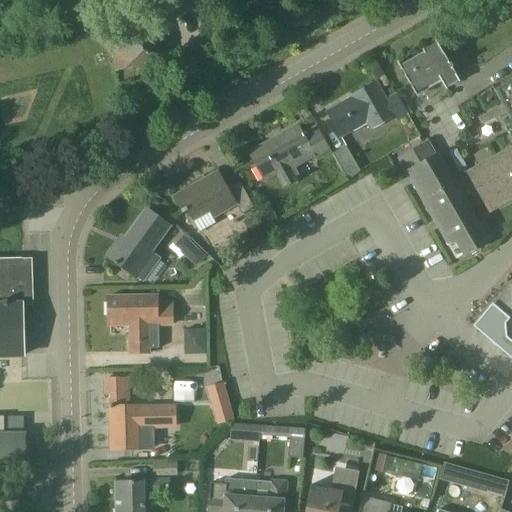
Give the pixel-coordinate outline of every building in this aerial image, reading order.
[(164,59),(149,6),(98,16),(98,18),(100,18),(116,73),(164,59)] [(439,46),(400,68),(414,93),(438,79),(442,86),(457,77),(439,46)] [(511,80),(507,83),(494,90),(511,121),(511,80)] [(352,98),(326,113),(341,139),(367,124),(371,130),(395,117),(397,121),(408,115),(396,94),(386,100),(375,82),(351,96),(352,98)] [(249,154),(265,181),(277,174),(284,186),(299,177),(292,165),(311,154),(314,158),(328,150),(315,128),(303,135),(299,126),(249,154)] [(423,201),(453,184),(437,155),(436,156),(428,142),(399,159),(423,201)] [(346,179),(360,171),(346,146),(332,154),(346,179)] [(488,212),(511,198),(511,152),(468,177),(488,212)] [(213,219),(237,206),(242,215),(254,208),(239,182),(228,188),(219,171),(173,196),(183,214),(187,211),(199,233),(216,224),(213,219)] [(453,184),(423,201),(456,260),(487,242),(453,184)] [(118,242),(107,257),(135,277),(136,276),(143,281),(159,258),(150,252),(170,225),(148,208),(121,245),(118,242)] [(197,265),(206,255),(184,235),(175,245),(197,265)] [(0,356),(21,356),(24,356),(23,305),(35,305),(34,274),(30,274),(30,259),(22,259),(22,258),(0,258),(0,356)] [(511,280),(480,318),(491,327),(511,344),(511,280)] [(172,304),(157,304),(157,297),(108,297),(108,322),(130,322),(130,354),(148,354),(148,349),(159,349),(159,325),(172,325),(172,304)] [(205,327),(184,328),(185,353),(206,352),(205,327)] [(150,449),(150,429),(174,429),(174,409),(138,409),(138,408),(122,408),(122,399),(128,399),(127,380),(104,380),(105,394),(111,394),(111,404),(110,404),(111,450),(150,449)] [(207,385),(217,423),(235,419),(225,380),(207,385)] [(0,464),(25,464),(25,436),(3,436),(3,418),(0,417),(0,464)] [(269,425),(232,425),(232,438),(269,438),(269,425)] [(302,458),(304,438),(290,436),(288,457),(302,458)] [(154,474),(177,473),(176,461),(153,461),(154,474)] [(488,492),(492,477),(445,464),(440,480),(487,493),(488,492)] [(228,478),(227,485),(212,484),(209,511),(253,511),(255,498),(256,480),(228,478)] [(142,481),(116,482),(116,511),(142,511),(142,507),(145,507),(145,504),(143,504),(143,494),(170,493),(169,479),(142,480),(142,481)] [(253,511),(284,511),(287,482),(256,480),(255,498),(253,511)] [(353,511),(359,486),(336,482),(334,492),(312,487),(307,511),(353,511)] [(446,511),(454,490),(438,484),(428,511),(446,511)] [(390,511),(392,505),(366,499),(362,511),(390,511)]
